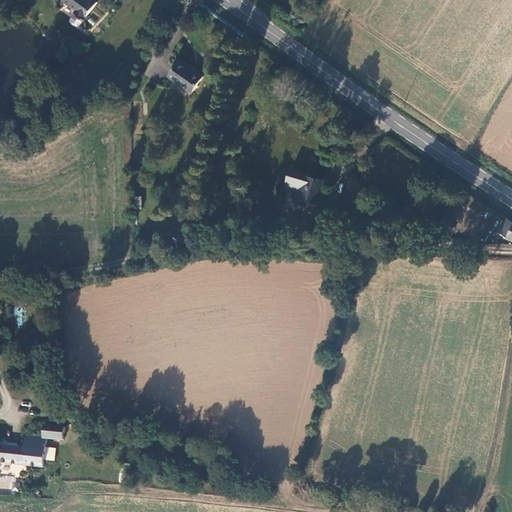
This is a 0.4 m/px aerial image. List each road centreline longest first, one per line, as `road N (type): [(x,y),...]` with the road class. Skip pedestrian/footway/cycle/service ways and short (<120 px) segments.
road 1 (track): [(0,287),(96,281),(217,227),(511,250)]
road 2 (secondary): [(391,120),(226,0)]
road 3 (secondary): [(511,199),(391,120)]
